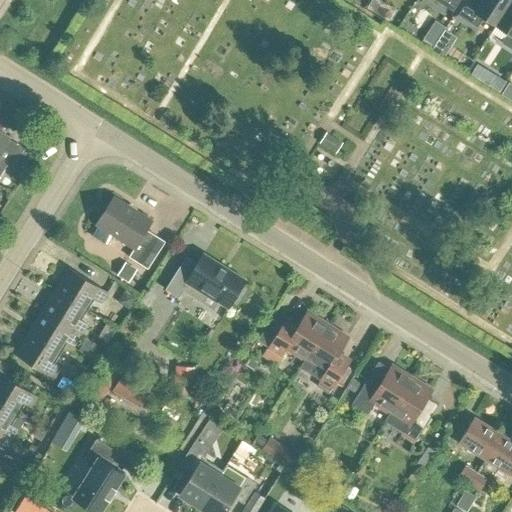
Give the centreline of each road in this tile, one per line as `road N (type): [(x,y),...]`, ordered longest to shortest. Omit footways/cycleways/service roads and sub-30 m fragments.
road 1 (unclassified): [(511,385),(94,126)]
road 2 (residential): [(0,278),(94,126)]
